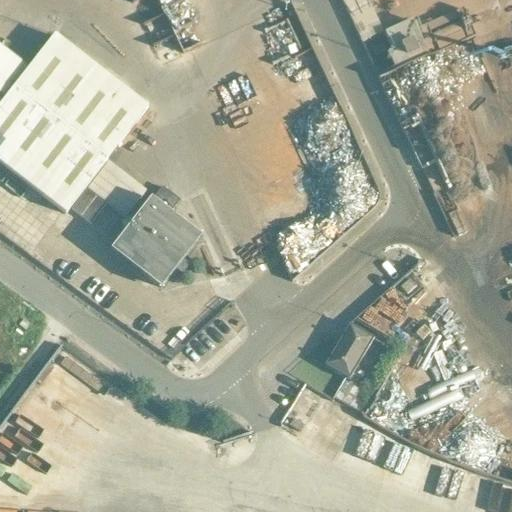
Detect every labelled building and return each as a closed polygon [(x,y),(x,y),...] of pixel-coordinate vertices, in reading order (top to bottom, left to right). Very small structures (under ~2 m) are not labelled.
[(382,34),(366,0),(341,0),(362,44),(382,34)] [(421,6),(396,17),(404,36),(430,25),(421,6)] [(148,108),(54,36),(28,70),(0,49),(0,164),(66,216),(148,108)] [(86,192),(79,202),(85,207),(93,197),(86,192)] [(160,289),(192,247),(198,240),(151,204),(113,253),(160,289)] [(348,382),(373,340),(348,326),(341,339),(338,337),(337,339),(339,340),(324,367),(348,382)] [(405,338),(377,383),(397,395),(429,344),(418,337),(414,344),(405,338)] [(47,511),(59,446),(75,449),(101,413),(104,400),(75,395),(78,377),(63,366),(63,365),(60,379),(53,377),(49,374),(31,371),(0,413),(0,511),(47,511)] [(343,381),(332,399),(361,413),(371,397),(360,391),(343,381)] [(299,435),(305,426),(294,419),(288,428),(299,435)]
